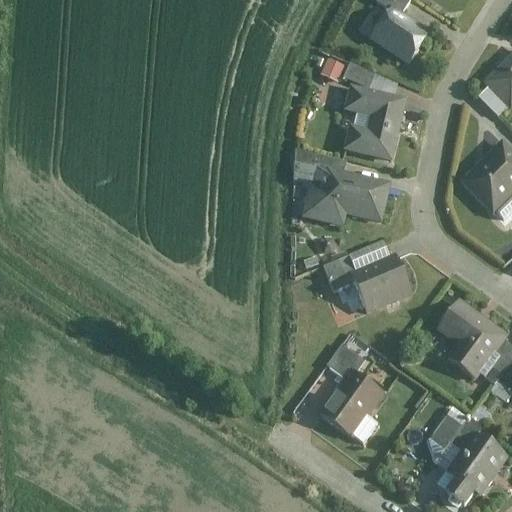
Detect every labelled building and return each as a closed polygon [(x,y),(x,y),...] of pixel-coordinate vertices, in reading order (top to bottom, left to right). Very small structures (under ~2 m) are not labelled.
[(403,75),(426,42),(398,21),(413,0),(377,0),(375,3),(386,12),(362,45),(403,75)] [(511,49),(471,92),(500,120),(511,107),(511,49)] [(325,75),(342,83),(349,66),(332,58),(325,75)] [(387,167),(398,111),(342,100),(339,117),(364,122),(362,135),(341,130),(336,157),(387,167)] [(511,164),(498,151),(464,188),(502,223),(511,211),(511,164)] [(381,230),(387,191),(321,181),(318,198),(297,195),(292,229),(342,237),(344,225),(381,230)] [(405,298),(390,261),(354,275),(347,258),(317,270),(324,288),(340,281),(355,318),(405,298)] [(506,343),(458,305),(434,335),(452,349),(438,367),(469,391),(506,343)] [(347,449),(384,398),(353,376),(360,366),(339,351),(322,374),(337,385),(310,422),(347,449)] [(479,502),(504,461),(468,439),(430,501),(448,511),(455,511),(466,494),(479,502)]
